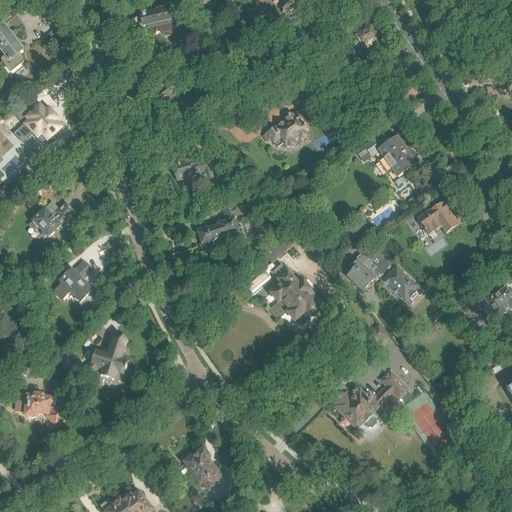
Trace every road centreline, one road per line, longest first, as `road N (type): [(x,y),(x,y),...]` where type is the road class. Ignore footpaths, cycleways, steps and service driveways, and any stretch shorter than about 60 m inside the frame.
road 1 (residential): [(197,373),(151,280),(121,188),(104,53),(85,0)]
road 2 (residential): [(6,511),(197,373)]
road 3 (tertiary): [(511,190),(379,0)]
road 4 (residential): [(351,511),(267,449),(197,373)]
